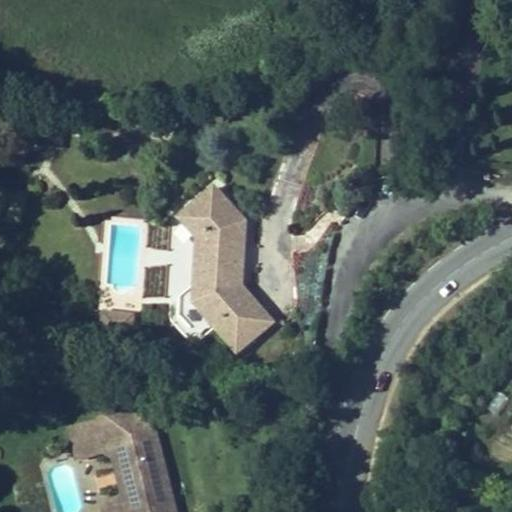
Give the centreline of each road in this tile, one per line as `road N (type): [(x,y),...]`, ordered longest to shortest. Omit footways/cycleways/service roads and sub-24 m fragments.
road 1 (unknown): [(342,414),(278,303),(293,200),(321,133),(354,89),(380,70),(436,56),(458,41),(471,0)]
road 2 (tertiary): [(338,511),(388,343),(430,291),(511,237)]
